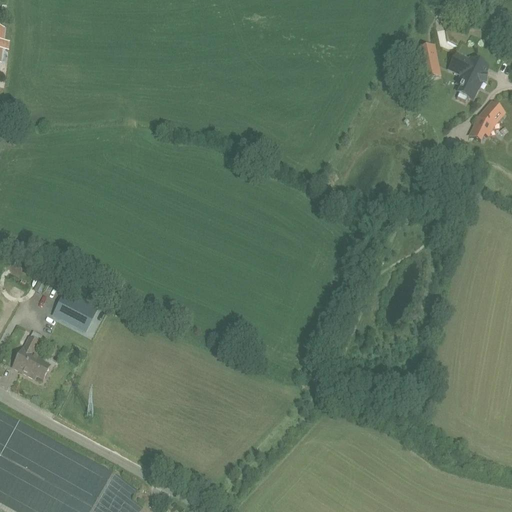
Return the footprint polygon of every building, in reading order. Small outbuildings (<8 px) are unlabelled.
[(488,69),(471,60),(469,63),(466,61),(467,61),(457,56),(456,56),(448,52),(445,58),(434,53),(434,48),(419,51),(419,53),(418,54),(419,61),(420,60),(424,80),(439,77),(436,59),(451,67),(449,71),(457,75),(458,72),(469,78),(464,89),(461,87),(459,91),(461,91),(457,100),(465,104),(467,100),(472,102),(478,90),(476,89),(479,84),(486,84),(486,76),(485,76),(488,69)] [(503,116),(492,106),(479,120),(478,121),(470,138),(480,143),(483,137),(485,137),(486,133),(489,135),(491,129),(503,116)] [(424,122),(423,124),(415,121),(409,136),(435,147),(448,118),(437,113),(432,125),(424,122)] [(42,293),(46,284),(39,281),(37,287),(35,290),(42,293)] [(86,334),(98,312),(94,309),(95,308),(69,295),(68,296),(65,294),(53,317),(86,334)] [(43,381),(50,368),(43,364),(45,361),(33,355),(39,344),(30,339),(24,350),(23,349),(13,369),(34,380),(36,377),(43,381)]
